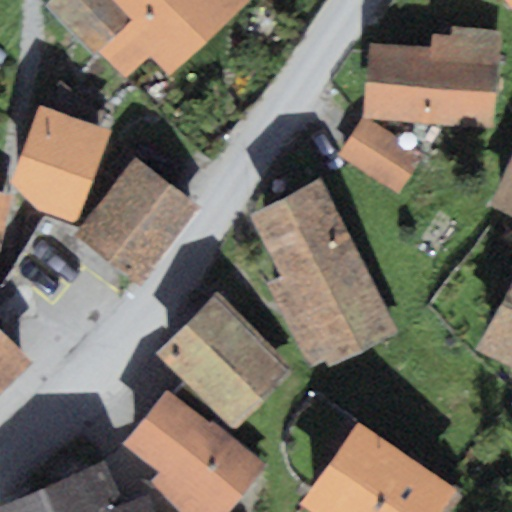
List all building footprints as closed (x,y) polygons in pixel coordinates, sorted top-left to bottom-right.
[(47,0),(43,4),(91,56),(96,51),(122,78),(147,55),(167,76),(248,0),(47,0)] [(511,0),(503,0),(511,10),(511,0)] [(430,46),(369,41),(363,118),(493,128),(501,32),(450,28),(449,36),(431,34),(430,46)] [(110,131),(37,104),(8,182),(35,210),(75,224),(110,131)] [(422,158),(363,118),(338,154),(397,194),(422,158)] [(511,150),(487,204),(511,215),(511,150)] [(198,206),(133,156),(73,233),(138,283),(198,206)] [(320,178),(248,213),(279,275),(265,282),(310,372),(395,330),(320,178)] [(0,248),(12,195),(0,192),(0,248)] [(511,278),(477,349),(511,366),(511,278)] [(293,369),(217,291),(156,351),(233,429),(293,369)] [(0,331),(0,389),(29,361),(0,331)] [(208,424),(168,390),(123,442),(158,472),(148,484),(180,511),(225,511),(265,466),(212,420),(208,424)] [(437,511),(453,489),(354,421),(298,503),(311,511),(437,511)] [(0,511),(153,511),(145,492),(121,503),(102,460),(0,504),(0,511)]
